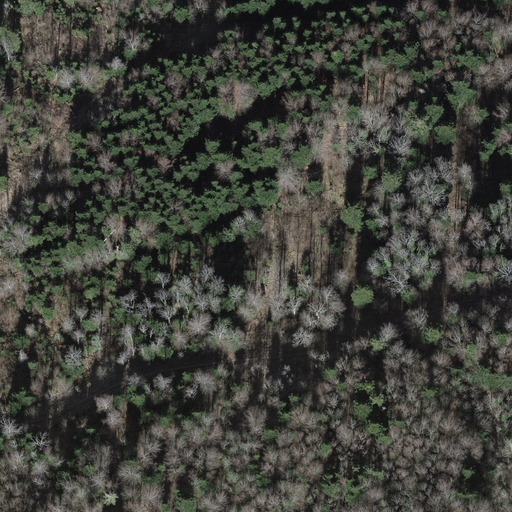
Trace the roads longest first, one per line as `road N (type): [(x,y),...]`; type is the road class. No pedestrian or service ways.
road 1 (track): [(0,428),(134,378),(338,345),(511,292)]
road 2 (track): [(0,207),(34,183),(126,77),(197,37),(373,5)]
road 3 (track): [(511,20),(373,5)]
